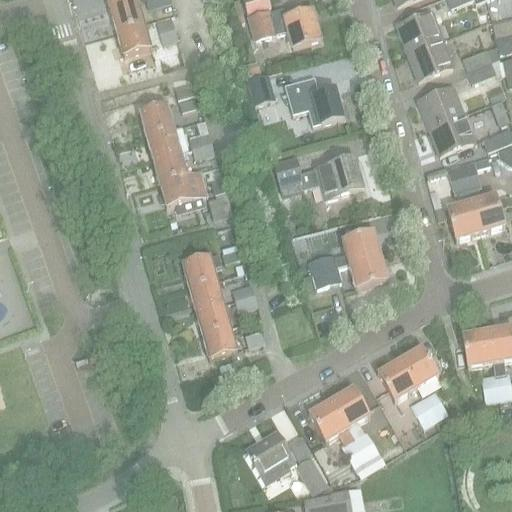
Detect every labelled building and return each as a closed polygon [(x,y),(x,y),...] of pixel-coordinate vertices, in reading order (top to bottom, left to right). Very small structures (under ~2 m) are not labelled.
[(105,0),(109,13),(137,5),(135,0),(105,0)] [(158,0),(149,3),(149,2),(145,3),(149,16),(171,9),(168,0),(158,0)] [(266,0),(255,0),(243,4),(248,20),(270,14),(266,0)] [(391,0),(396,11),(423,0),(391,0)] [(450,0),(445,2),(450,14),(473,5),(475,9),(486,5),(484,0),(450,0)] [(109,13),(115,36),(144,28),(137,5),(109,13)] [(486,13),(476,15),(479,29),(489,26),(486,13)] [(253,46),(275,40),(274,36),(286,33),(291,52),(319,45),(311,16),(285,23),(283,14),(269,18),(247,23),(253,46)] [(396,31),(407,58),(441,45),(430,18),(396,31)] [(156,27),(161,49),(176,45),(171,24),(156,27)] [(491,28),(494,41),(511,37),(511,25),(511,24),(491,28)] [(144,28),(115,36),(123,62),(151,54),(144,28)] [(441,45),(407,58),(417,86),(451,72),(441,45)] [(462,65),(467,77),(497,65),(495,52),(462,65)] [(507,92),(511,90),(511,63),(501,65),(507,92)] [(497,65),(467,77),(471,89),(494,80),(496,83),(501,81),(497,65)] [(255,66),(242,70),(246,81),(258,78),(255,66)] [(267,81),(247,86),(254,112),(274,106),(267,81)] [(314,84),(284,92),(292,122),(308,118),(312,133),(342,124),(334,94),(318,98),(314,84)] [(175,95),(177,105),(198,100),(195,89),(175,95)] [(417,107),(427,134),(462,120),(451,93),(417,107)] [(500,93),(489,97),(493,108),(504,104),(500,93)] [(179,107),(182,118),(197,114),(194,103),(179,107)] [(500,106),(490,111),(493,119),(504,115),(500,106)] [(138,117),(145,140),(173,131),(167,109),(138,117)] [(462,120),(427,134),(438,161),(473,147),(462,120)] [(145,140),(151,163),(179,154),(173,131),(145,140)] [(482,146),(487,158),(511,148),(511,144),(509,135),(482,146)] [(188,143),(191,154),(211,148),(207,137),(188,143)] [(211,148),(191,154),(195,165),(214,160),(211,148)] [(499,165),(511,172),(511,171),(511,152),(497,157),(499,165)] [(151,163),(158,187),(186,179),(179,154),(151,163)] [(295,162),(271,168),(279,200),(318,191),(322,207),(337,202),(361,195),(352,165),(316,175),(300,179),(295,162)] [(487,163),(473,167),(475,176),(490,171),(487,163)] [(473,167),(459,171),(468,194),(481,238),(504,231),(494,199),(480,203),(477,192),(480,191),(475,176),(473,167)] [(468,194),(459,171),(446,175),(453,199),(456,198),(459,209),(445,213),(454,245),(481,238),(468,194)] [(186,179),(158,187),(165,213),(194,205),(207,201),(200,176),(186,180),(186,179)] [(221,188),(210,191),(213,202),(224,199),(221,188)] [(430,199),(437,225),(448,222),(446,216),(442,216),(437,197),(430,199)] [(510,201),(498,204),(500,213),(511,210),(510,201)] [(345,260),(334,263),(337,273),(348,270),(379,261),(373,237),(341,246),(345,260)] [(221,258),(225,270),(239,265),(236,254),(221,258)] [(307,267),(311,280),(337,273),(334,263),(333,259),(307,267)] [(209,261),(181,269),(188,293),(216,284),(213,274),(221,272),(217,260),(210,262),(209,261)] [(379,261),(348,270),(355,295),(386,286),(380,262),(379,261)] [(337,273),(311,280),(315,294),(341,286),(337,273)] [(188,293),(195,317),(223,309),(216,284),(188,293)] [(231,295),(235,306),(254,300),(251,289),(231,295)] [(254,300),(235,306),(238,317),(257,311),(254,300)] [(195,317),(201,340),(230,333),(223,309),(195,317)] [(511,337),(511,331),(486,335),(492,368),(511,364),(511,337)] [(230,333),(201,340),(209,365),(237,357),(230,333)] [(492,368),(486,335),(461,339),(467,372),(492,368)] [(245,342),(247,352),(263,348),(259,338),(245,342)] [(420,352),(398,365),(415,394),(437,381),(420,352)] [(415,394),(398,365),(376,378),(393,407),(415,394)] [(511,402),(508,377),(494,379),(499,406),(511,403),(511,402)] [(499,406),(494,379),(480,382),(485,408),(499,406)] [(351,393),(330,406),(346,434),(353,444),(362,439),(356,428),(368,422),(351,393)] [(433,396),(421,403),(435,426),(447,420),(433,396)] [(435,426),(421,403),(409,410),(423,433),(435,426)] [(346,434),(330,406),(307,419),(324,447),(337,439),(344,450),(341,451),(353,473),(354,473),(359,482),(372,475),(353,444),(346,434)] [(265,446),(246,457),(265,489),(289,475),(287,472),(294,468),(290,461),(289,461),(275,437),(264,444),(265,446)] [(362,439),(353,444),(372,475),(382,469),(377,460),(377,459),(365,437),(362,439)] [(296,472),(313,499),(326,492),(310,464),(296,472)] [(361,511),(359,494),(346,496),(331,499),(331,500),(303,505),(304,511),(361,511)]
